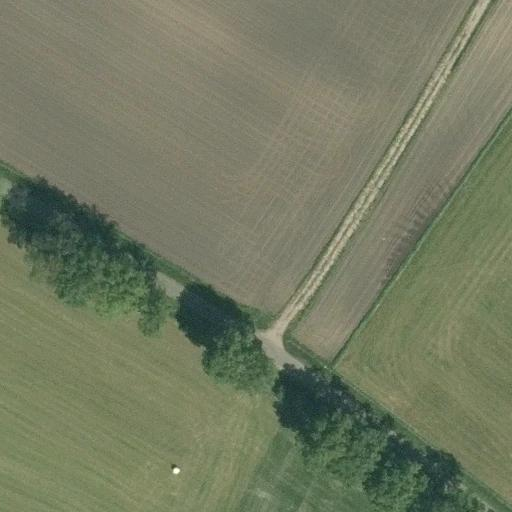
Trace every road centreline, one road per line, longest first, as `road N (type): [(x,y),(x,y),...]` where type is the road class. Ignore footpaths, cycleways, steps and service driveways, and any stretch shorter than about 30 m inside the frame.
road 1 (unclassified): [(486,511),(266,346),(0,186)]
road 2 (track): [(266,346),(486,0)]
